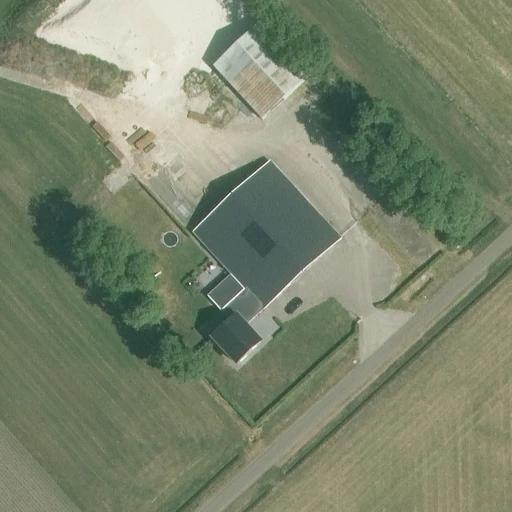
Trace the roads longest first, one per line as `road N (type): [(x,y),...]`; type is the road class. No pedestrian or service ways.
road 1 (unclassified): [(205,511),(511,232)]
road 2 (track): [(271,143),(0,74)]
